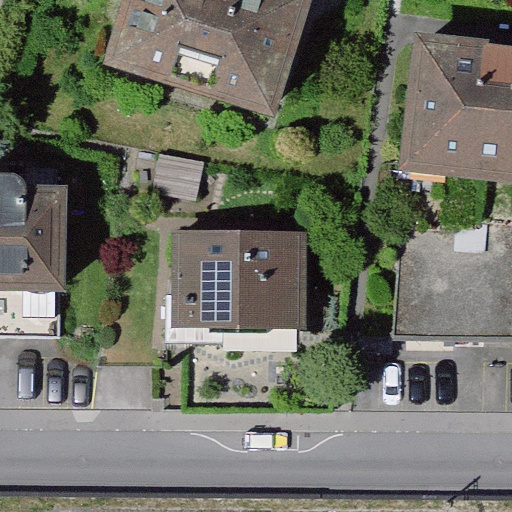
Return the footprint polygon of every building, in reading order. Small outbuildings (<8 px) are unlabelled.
[(324,7),(300,0),(132,0),(107,85),(284,138),(324,7)] [(511,55),(411,49),(401,195),(511,202),(511,55)] [(65,195),(0,194),(0,341),(63,342),(65,195)] [(511,239),(403,233),(397,343),(511,349),(511,239)] [(304,251),(168,250),(167,353),(303,355),(304,251)]
